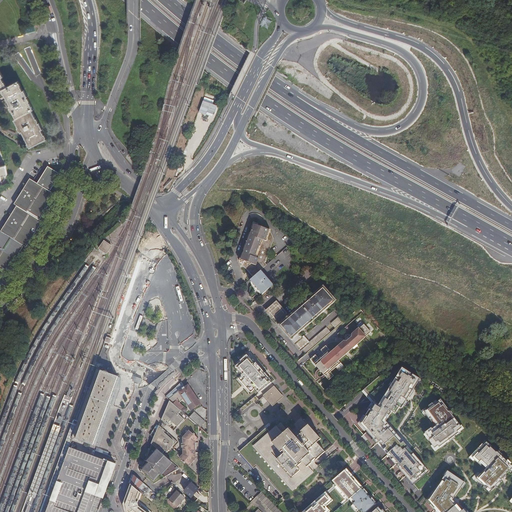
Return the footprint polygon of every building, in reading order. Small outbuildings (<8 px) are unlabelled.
[(35,23),(27,25),(24,26),(27,32),(37,29),(35,23)] [(0,88),(1,87),(7,97),(5,98),(14,116),(30,107),(32,106),(26,95),(28,94),(24,86),(22,87),(18,80),(6,86),(6,84),(1,76),(4,74),(0,68),(0,88)] [(19,129),(18,130),(21,137),(23,136),(28,146),(45,136),(41,128),(42,127),(39,121),(38,122),(37,119),(31,109),(30,107),(14,116),(15,117),(13,118),(19,129)] [(0,265),(7,270),(23,245),(25,246),(41,221),(38,219),(54,193),(49,190),(59,174),(59,173),(47,165),(36,182),(29,178),(13,203),(16,205),(0,230),(0,265)] [(240,262),(254,278),(261,271),(267,266),(265,263),(274,239),(269,230),(254,224),(240,262)] [(99,249),(107,255),(113,247),(104,241),(99,249)] [(261,271),(254,278),(250,281),(254,285),(250,288),(250,296),(253,299),(257,295),(260,298),(274,286),(261,271)] [(300,342),(307,335),(335,312),(319,293),(287,320),(275,306),(272,309),(288,327),(300,342)] [(332,324),(336,328),(346,319),(342,315),(332,324)] [(324,353),(318,358),(314,363),(325,376),(330,372),(336,367),(339,371),(344,366),(339,360),(346,354),(371,332),(364,324),(352,334),(351,334),(344,340),(331,351),(326,345),(321,350),(324,353)] [(319,335),(312,341),(304,347),(308,352),(333,330),(329,326),(319,335)] [(312,341),(307,335),(300,342),(304,347),(312,341)] [(254,397),(272,381),(249,354),(248,355),(246,354),(241,358),(242,360),(234,367),(237,370),(236,371),(240,376),(236,379),(249,394),(250,392),(254,397)] [(310,359),(314,363),(318,358),(315,354),(310,359)] [(420,378),(404,367),(379,405),(376,402),(362,425),(415,483),(431,470),(390,424),(420,378)] [(96,370),(90,388),(94,389),(100,371),(96,370)] [(103,372),(100,371),(94,389),(90,388),(72,437),(94,445),(105,408),(111,392),(117,377),(116,377),(108,374),(109,373),(104,371),(103,372)] [(334,376),(330,372),(325,376),(329,380),(334,376)] [(135,376),(133,381),(141,384),(143,379),(135,376)] [(170,400),(184,413),(187,410),(175,399),(180,394),(187,405),(197,399),(188,385),(185,387),(181,383),(166,397),(170,400)] [(265,395),(272,404),(282,396),(274,387),(265,395)] [(183,438),(183,440),(186,443),(195,443),(198,438),(198,426),(188,417),(184,413),(170,400),(162,420),(167,425),(169,422),(172,425),(176,429),(174,431),(179,435),(180,435),(183,438)] [(429,407),(423,411),(429,418),(431,417),(436,425),(432,428),(431,427),(424,431),(429,439),(428,439),(433,448),(437,445),(438,447),(449,440),(448,438),(454,435),(454,436),(461,432),(460,430),(462,429),(449,411),(449,412),(444,406),(445,405),(441,400),(433,405),(432,403),(428,405),(429,407)] [(194,411),(188,417),(198,426),(200,427),(202,425),(199,422),(202,419),(194,411)] [(240,450),(239,450),(253,467),(256,465),(283,497),(292,489),(293,489),(312,472),(312,471),(315,469),(311,464),(325,452),(316,442),(318,441),(306,426),(300,431),(299,430),(294,433),(291,430),(286,425),(284,426),(279,420),(268,430),(264,425),(258,431),(259,432),(260,431),(261,433),(263,432),(263,434),(255,441),(248,439),(240,447),(240,450)] [(71,423),(49,486),(55,489),(68,447),(71,438),(70,438),(75,424),(71,423)] [(61,427),(53,424),(27,496),(35,499),(61,427)] [(152,444),(153,445),(178,468),(191,479),(199,486),(198,450),(195,447),(185,448),(183,449),(183,454),(182,456),(173,448),(178,443),(172,437),(170,439),(164,433),(165,431),(159,426),(157,425),(151,435),(154,438),(152,444)] [(258,431),(248,439),(255,441),(263,434),(263,432),(261,433),(260,431),(259,432),(258,431)] [(198,445),(198,438),(195,443),(186,443),(183,440),(183,445),(183,449),(185,448),(195,447),(198,450),(198,445)] [(472,454),(468,458),(472,462),(473,460),(477,463),(479,462),(485,468),(480,474),(479,474),(475,479),(483,486),(485,489),(487,487),(491,491),(494,487),(511,468),(511,466),(496,453),(490,448),(491,447),(485,442),(475,451),(475,452),(473,455),(472,454)] [(153,445),(152,447),(177,469),(178,468),(153,445)] [(95,511),(113,463),(68,447),(55,489),(45,511),(95,511)] [(152,447),(147,459),(157,468),(166,476),(177,469),(152,447)] [(157,468),(147,459),(146,461),(145,461),(140,473),(154,484),(166,476),(157,468)] [(463,483),(445,471),(424,501),(433,511),(461,511),(451,500),(463,483)] [(146,484),(137,476),(134,485),(140,490),(146,484)] [(184,491),(191,497),(198,489),(191,483),(184,491)] [(146,484),(140,490),(146,495),(152,489),(146,484)] [(140,490),(134,485),(127,502),(129,511),(128,511),(150,511),(141,506),(139,499),(140,490)] [(168,500),(175,506),(183,496),(173,488),(171,491),(173,493),(174,493),(168,500)] [(362,488),(351,497),(355,501),(353,503),(359,511),(361,509),(364,511),(365,511),(375,504),(374,503),(371,499),(370,497),(369,498),(367,495),(368,495),(367,494),(363,489),(362,488)] [(156,499),(158,496),(153,492),(152,491),(150,494),(149,494),(156,499)] [(282,511),(262,492),(257,498),(271,511),(282,511)] [(176,507),(175,506),(168,500),(174,493),(173,493),(165,502),(174,509),(176,507)] [(310,507),(314,511),(329,511),(330,511),(319,499),(310,507)]
